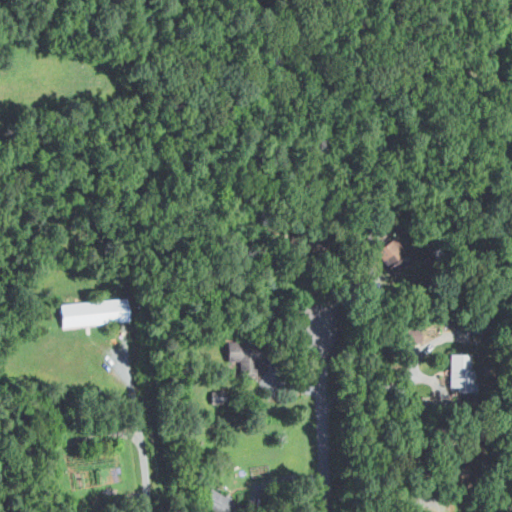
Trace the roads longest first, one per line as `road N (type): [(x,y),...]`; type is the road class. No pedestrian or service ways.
road 1 (residential): [(328,511),(321,338)]
road 2 (residential): [(146,511),(136,405),(94,420)]
